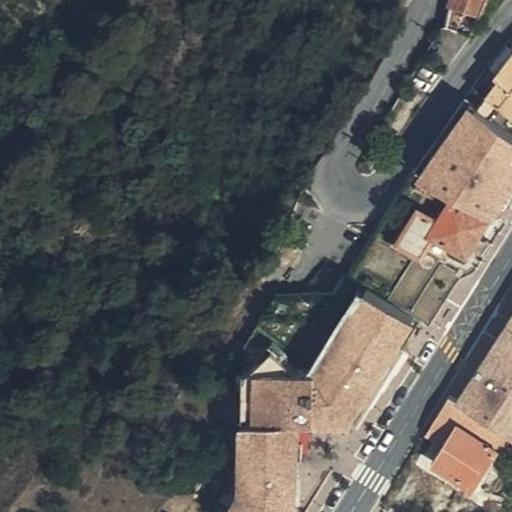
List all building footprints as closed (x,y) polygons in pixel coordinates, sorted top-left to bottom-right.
[(460,0),(450,28),(474,38),(489,0),(460,0)] [(488,100),(502,112),(508,104),(511,107),(511,59),(500,75),(505,80),(488,100)] [(511,130),(497,119),(502,112),(488,100),(483,108),(469,97),(416,171),(436,183),(452,192),(496,217),(511,188),(511,130)] [(436,183),(416,171),(409,181),(446,202),(452,192),(436,183)] [(430,249),(444,258),(449,250),(461,257),(464,253),(468,256),(490,220),(457,199),(442,222),(423,211),(407,236),(430,249)] [(430,249),(407,236),(403,243),(424,257),(430,249)] [(362,422),(422,322),(391,300),(349,275),(341,291),(305,293),(282,294),(253,343),(252,497),(242,511),(308,511),(311,507),(311,425),(362,422)] [(511,306),(460,389),(511,418),(511,306)] [(511,451),(511,433),(460,399),(454,410),(443,426),(463,439),(456,450),(446,466),(486,491),(511,451)] [(463,439),(443,426),(436,437),(456,450),(463,439)]
